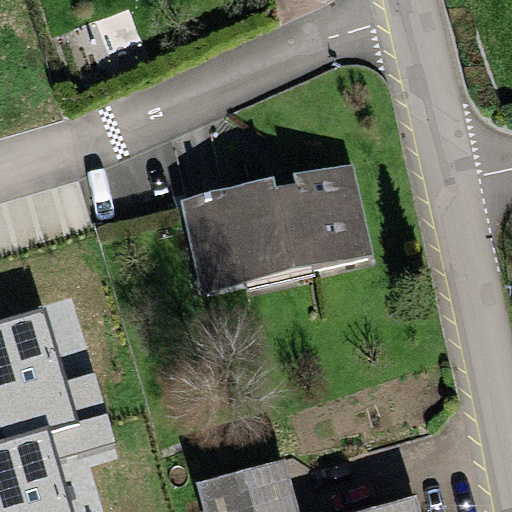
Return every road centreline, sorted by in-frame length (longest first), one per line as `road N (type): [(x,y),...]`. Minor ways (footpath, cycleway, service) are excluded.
road 1 (residential): [(412,6),(0,161)]
road 2 (residential): [(449,186),(511,486)]
road 3 (residential): [(412,6),(449,186)]
